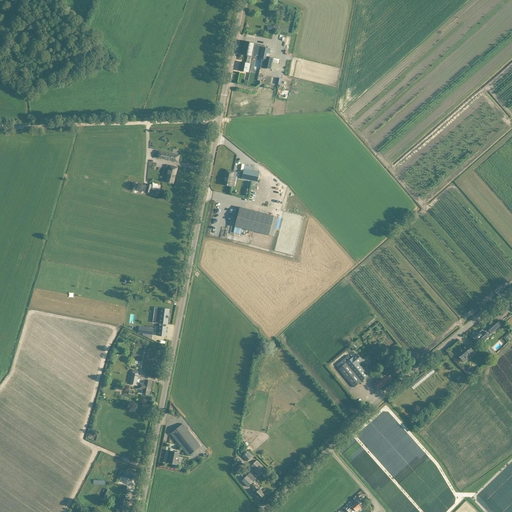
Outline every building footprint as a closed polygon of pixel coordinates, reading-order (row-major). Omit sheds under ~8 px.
[(245,41),(244,48),(256,50),(256,53),(260,54),(259,58),(262,59),(260,67),(277,70),(279,59),(274,58),(268,57),(270,49),(261,47),(262,45),(257,45),(257,44),(254,43),(245,41)] [(241,62),(239,70),(248,72),(250,64),(241,62)] [(227,134),(240,143),(243,139),(230,130),(227,134)] [(179,156),(163,152),(162,159),(178,162),(179,156)] [(177,168),(170,166),(167,176),(164,176),(163,180),(173,183),(177,168)] [(253,167),(245,166),(242,179),(257,182),(259,172),(252,171),(253,167)] [(234,171),(226,170),(224,177),(225,177),(224,185),(234,187),(235,182),(232,181),(234,171)] [(276,183),(274,190),(287,193),(289,187),(276,183)] [(150,193),(152,185),(148,184),(147,186),(140,184),(139,190),(150,193)] [(235,226),(240,228),(274,237),(279,217),(245,208),(240,207),(235,226)] [(154,312),(153,322),(160,323),(159,326),(158,335),(160,336),(165,336),(166,327),(165,327),(166,324),(167,324),(169,310),(169,309),(157,307),(157,312),(154,312)] [(492,321),(485,327),(489,331),(491,334),(498,328),(501,325),(495,318),(492,321)] [(139,326),(138,333),(153,335),(154,329),(139,326)] [(489,336),(486,333),(483,330),(479,333),(477,330),(471,336),(476,342),(479,340),(482,343),(489,336)] [(475,353),(471,348),(468,344),(456,354),(464,363),(475,353)] [(489,360),(496,353),(491,347),(486,352),(490,355),(487,358),(489,360)] [(343,359),(337,364),(344,374),(353,387),(354,387),(361,381),(368,376),(362,368),(366,365),(362,360),(357,354),(351,359),(348,355),(343,359)] [(465,372),(469,377),(474,373),(471,368),(465,372)] [(130,384),(136,386),(138,386),(139,383),(137,382),(139,374),(132,372),(130,384)] [(373,384),(375,386),(378,390),(392,378),(389,375),(387,373),(379,379),(378,377),(375,380),(376,382),(373,384)] [(138,389),(143,390),(142,393),(149,395),(152,381),(145,380),(144,383),(139,382),(138,389)] [(171,434),(188,456),(201,446),(183,424),(171,434)] [(247,462),(251,457),(253,455),(248,450),(246,452),(242,457),(247,462)] [(171,451),(168,463),(177,465),(180,453),(171,451)] [(257,460),(250,467),(259,476),(266,470),(257,460)] [(242,481),(248,487),(256,479),(250,473),(242,481)] [(263,492),(260,489),(259,489),(254,483),(251,486),(257,491),(254,494),(260,499),(264,495),(262,492),(263,492)] [(126,511),(129,499),(120,497),(117,509),(126,511)] [(357,501),(351,506),(350,505),(346,509),(347,511),(350,511),(354,509),(356,511),(358,511),(359,511),(360,510),(360,509),(360,508),(359,508),(362,506),(357,501)]
